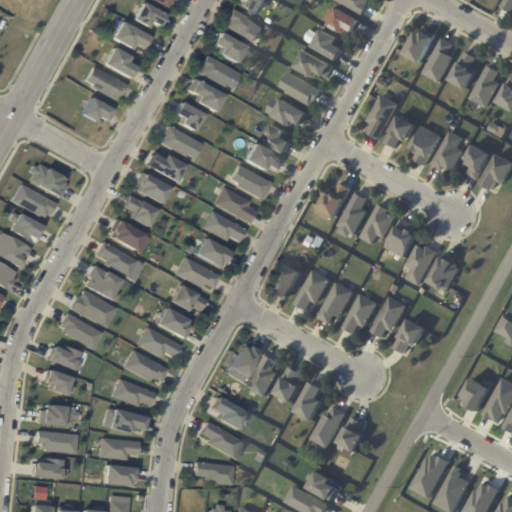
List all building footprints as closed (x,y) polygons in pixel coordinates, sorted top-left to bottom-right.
[(171,0),(169,4),(165,10),(149,0),(171,0)] [(266,0),(264,3),(256,17),(243,10),(244,8),(242,7),(245,3),(239,0),(266,0)] [(370,0),(368,5),(369,5),(362,17),(331,0),(370,0)] [(511,0),(511,15),(501,8),(505,0),(511,0)] [(163,18),(156,29),(152,26),(149,31),(132,22),(141,5),(163,17),(163,18)] [(360,23),(354,34),(349,31),(345,36),(329,27),(339,10),(360,22),(360,23)] [(258,39),(255,44),(248,40),(247,42),(223,29),(225,23),(224,23),(231,11),(263,29),(258,39)] [(149,41),(144,51),(140,48),(139,50),(134,47),(131,51),(128,49),(127,50),(109,39),(119,22),(149,40),(149,41)] [(427,31),(437,36),(420,65),(404,56),(419,30),(423,33),(425,30),(427,31)] [(339,46),(338,48),(344,51),(337,62),(312,48),(322,31),(341,42),(339,46)] [(241,51),(233,65),(216,56),(219,51),(211,46),(217,34),(243,48),(241,51)] [(445,41),(454,46),(449,56),(454,58),(440,84),(423,74),(443,39),(445,41)] [(130,64),(129,66),(133,69),(127,80),(102,66),(112,49),(132,60),(130,64)] [(334,69),(328,80),(324,77),(324,78),(319,76),(316,81),(294,69),(304,52),(334,69)] [(467,54),(477,60),(472,69),(477,72),(466,91),(449,82),(459,64),(460,65),(466,54),(467,54)] [(231,85),(228,90),(221,86),(220,89),(196,75),(199,69),(198,69),(204,57),(236,75),(231,85)] [(491,67),(501,73),(495,83),(500,86),(487,110),(470,100),(489,66),(491,67)] [(122,87),(117,98),(116,97),(113,103),(88,89),(89,87),(83,83),(91,68),(123,86),(122,87)] [(320,92),(314,103),(313,103),(310,108),(285,94),(286,92),(280,89),(288,74),(321,92),(320,92)] [(511,79),(511,113),(497,105),(511,79)] [(221,98),(212,115),(193,104),(196,99),(188,94),(195,82),(221,98)] [(384,98),(399,106),(379,141),(367,134),(372,125),(367,123),(382,97),(384,98)] [(110,112),(104,123),(99,120),(96,126),(79,116),(89,99),(110,111),(110,112)] [(307,116),(301,127),(296,124),(294,128),(290,126),(290,127),(273,118),(283,101),(308,115),(307,116)] [(199,119),(191,133),(178,126),(181,120),(172,115),(178,104),(200,116),(199,119)] [(407,121),(416,126),(407,142),(401,139),(396,149),(385,143),(391,133),(390,132),(399,116),(407,121)] [(287,139),(286,141),(291,144),(285,155),(262,143),(272,126),(289,135),(287,139)] [(192,154),(189,160),(183,157),(182,159),(157,145),(160,139),(159,138),(165,127),(197,145),(192,154)] [(434,133),(442,138),(425,167),(415,160),(418,156),(414,153),(415,152),(411,149),(424,127),(434,133)] [(461,144),(458,149),(464,153),(452,173),(444,169),(442,172),(432,166),(450,133),(463,140),(461,144)] [(281,162),(275,173),(271,170),(271,171),(266,168),(263,174),(242,162),(251,145),(281,162)] [(491,157),(477,181),(467,176),(470,169),(466,166),(468,163),(465,162),(473,147),(491,157)] [(182,165),(162,155),(160,159),(149,154),(143,168),(174,182),(182,165)] [(504,160),(511,164),(511,169),(503,185),(498,183),(493,193),(481,186),(497,156),(504,160)] [(33,164),(24,182),(57,197),(65,179),(33,164)] [(268,186),(262,196),(261,196),(258,202),(233,188),(234,185),(228,182),(236,167),(268,185),(268,186)] [(131,190),(159,205),(168,188),(140,173),(131,190)] [(342,185),(352,191),(335,220),(318,210),(327,195),(333,198),(341,184),(342,185)] [(46,219),(54,202),(17,186),(9,203),(46,219)] [(247,204),(244,208),(253,213),(246,226),(212,206),(222,189),(247,203),(247,204)] [(359,194),(369,200),(363,210),(368,213),(355,237),(338,227),(357,193),(359,194)] [(129,212),(126,218),(145,228),(154,210),(127,196),(121,208),(129,212)] [(381,207),(390,212),(388,215),(396,219),(384,240),(379,237),(373,247),(361,239),(380,206),(381,207)] [(11,223),(7,230),(32,243),(40,227),(11,212),(6,220),(11,223)] [(242,232),(235,243),(226,238),(223,243),(199,230),(209,213),(242,232)] [(404,221),(413,226),(410,233),(413,234),(412,237),(415,239),(404,259),(385,250),(396,228),(397,228),(402,220),(404,221)] [(138,255),(147,237),(113,221),(105,239),(138,255)] [(0,258),(19,267),(28,247),(0,235),(0,258)] [(230,256),(224,266),(221,264),(218,268),(215,267),(214,268),(192,255),(202,239),(230,256)] [(134,280),(141,260),(99,245),(95,256),(104,259),(101,267),(134,280)] [(425,251),(427,248),(438,254),(419,288),(406,281),(412,271),(406,268),(417,247),(425,251)] [(446,256),(455,261),(453,264),(459,267),(457,269),(460,270),(447,294),(443,291),(442,293),(427,284),(444,255),(446,256)] [(217,279),(210,291),(201,286),(198,290),(173,276),(182,259),(217,279)] [(0,287),(6,290),(14,272),(0,265),(0,287)] [(293,270),(301,275),(287,300),(276,294),(277,292),(273,290),(274,288),(273,288),(285,265),(293,270)] [(81,288),(113,302),(116,295),(112,293),(118,279),(91,267),(81,288)] [(316,275),(331,283),(317,307),(313,304),(307,314),(295,307),(314,273),(316,275)] [(347,290),(354,294),(339,320),(334,317),(329,326),(317,319),(337,284),(347,290)] [(203,303),(198,312),(190,307),(186,314),(167,303),(177,286),(204,302),(203,303)] [(114,308),(78,290),(68,310),(104,328),(114,308)] [(365,298),(378,305),(364,330),(359,327),(354,337),(342,331),(361,296),(365,298)] [(399,304),(407,308),(393,334),(388,331),(383,341),(371,334),(390,299),(399,304)] [(188,325),(186,328),(189,330),(183,340),(180,338),(179,340),(153,326),(163,309),(188,323),(188,325)] [(509,338),(506,343),(511,345),(511,310),(510,310),(499,333),(509,338)] [(57,333),(92,349),(100,332),(65,315),(57,333)] [(415,325),(426,331),(416,348),(411,346),(406,355),(395,349),(400,340),(399,340),(409,322),(415,325)] [(177,349),(171,361),(161,355),(158,360),(135,347),(144,330),(178,348),(177,349)] [(51,344),(44,360),(76,373),(80,363),(74,361),(77,354),(51,344)] [(249,347),(258,352),(242,381),(225,372),(240,346),(245,349),(247,346),(249,347)] [(165,372),(158,383),(149,378),(147,383),(121,369),(131,352),(165,371),(165,372)] [(269,357),(279,363),(273,373),(278,376),(265,400),(248,390),(267,356),(269,357)] [(292,369),(302,375),(297,383),(302,386),(291,405),(274,395),(290,368),(292,369)] [(72,379),(44,369),(40,383),(47,386),(46,389),(66,396),(72,379)] [(501,424),(511,403),(511,382),(503,378),(483,415),(501,424)] [(461,403),(480,411),(490,387),(470,379),(461,403)] [(153,397),(148,408),(138,404),(136,409),(111,399),(118,381),(153,395),(153,397)] [(314,385),(323,390),(320,397),(325,400),(312,422),(295,413),(312,383),(314,385)] [(243,418),(235,433),(216,422),(219,417),(209,411),(215,399),(245,415),(243,418)] [(73,427),(74,407),(38,406),(38,426),(73,427)] [(337,410),(347,416),(328,450),(311,441),(325,416),(329,419),(335,409),(337,410)] [(144,421),(141,432),(133,430),(131,436),(107,430),(112,411),(144,420),(144,421)] [(355,418),(365,424),(359,433),(364,436),(353,455),(337,446),(354,417),(355,418)] [(204,446),(237,460),(245,441),(203,424),(198,435),(207,439),(204,446)] [(75,434),(36,432),(35,451),(74,453),(75,434)] [(137,445),(136,458),(124,457),(124,463),(97,460),(99,441),(137,444),(137,445)] [(450,463),(431,452),(411,489),(430,499),(450,463)] [(64,470),(59,470),(60,461),(31,460),(31,478),(64,479),(64,470)] [(231,469),(228,488),(202,485),(202,480),(191,478),(192,464),(231,469)] [(134,469),(104,465),(101,484),(131,488),(134,469)] [(434,505),(448,511),(454,511),(470,482),(460,477),(464,470),(455,465),(434,505)] [(338,488),(329,484),(331,480),(312,470),(304,487),(331,501),(338,488)] [(464,511),(487,511),(499,491),(481,481),(464,511)] [(303,511),(324,511),(329,502),(291,487),(284,504),(303,511)] [(511,511),(511,497),(505,495),(496,511),(511,511)] [(48,511),(28,511),(29,509),(31,509),(32,502),(49,504),(48,511)] [(124,511),(125,502),(106,502),(105,511),(124,511)]
